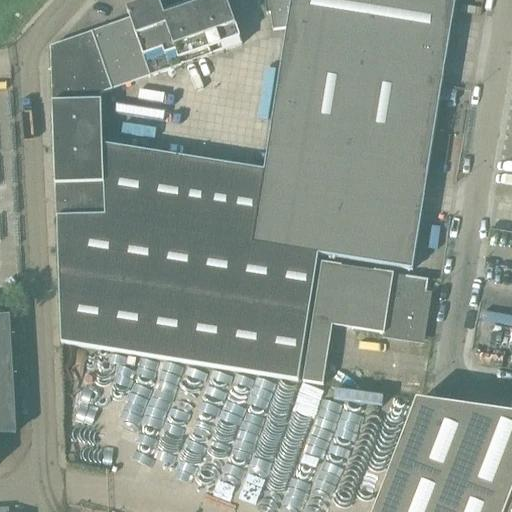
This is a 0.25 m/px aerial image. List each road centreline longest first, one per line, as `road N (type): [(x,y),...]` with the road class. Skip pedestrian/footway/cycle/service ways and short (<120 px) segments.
road 1 (unclassified): [(0,491),(43,482),(48,473),(32,69),(64,0)]
road 2 (unclassified): [(510,0),(451,349),(460,383),(511,392)]
road 3 (unknown): [(244,0),(253,43),(236,84),(176,107),(129,105)]
